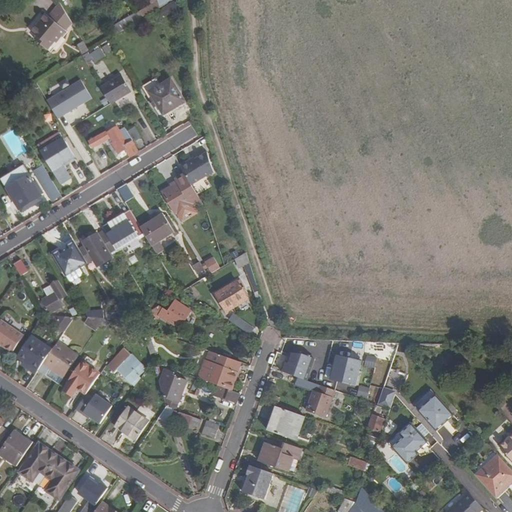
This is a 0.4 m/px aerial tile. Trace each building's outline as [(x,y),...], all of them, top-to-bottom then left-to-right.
[(156,0),(160,8),(173,0),(156,0)] [(71,22),(60,3),(49,16),(46,14),(44,16),(31,32),(37,37),(34,40),(47,50),(60,36),(71,22)] [(136,13),(111,28),(115,35),(140,20),(136,13)] [(89,51),(83,41),(77,44),(83,55),(89,51)] [(92,54),(96,60),(102,56),(98,50),(92,54)] [(120,74),(100,86),(111,104),(132,92),(120,74)] [(158,107),(163,115),(185,102),(171,79),(149,92),(155,101),(151,103),(155,109),(158,107)] [(59,119),(95,100),(85,80),(48,98),(59,119)] [(135,126),(127,131),(134,141),(141,137),(135,126)] [(130,158),(139,152),(133,142),(128,144),(118,129),(109,134),(113,141),(111,142),(118,154),(126,150),(130,158)] [(105,132),(89,142),(93,148),(109,138),(105,132)] [(43,153),(64,140),(60,134),(39,146),(43,153)] [(64,140),(43,153),(62,185),(72,179),(63,165),(75,158),(64,140)] [(202,157),(195,146),(189,150),(195,162),(202,157)] [(1,179),(7,188),(19,208),(41,195),(23,165),(1,179)] [(198,185),(201,191),(211,186),(208,180),(198,185)] [(53,200),(61,195),(53,181),(44,187),(53,200)] [(118,190),(127,204),(141,195),(132,182),(118,190)] [(192,185),(168,199),(172,206),(176,214),(200,199),(192,185)] [(130,210),(103,226),(105,230),(117,250),(144,233),(141,227),(130,210)] [(152,245),(155,243),(174,231),(163,214),(156,218),(153,213),(150,215),(153,220),(141,227),(144,233),(152,245)] [(181,217),(176,220),(179,226),(185,223),(181,217)] [(79,250),(87,263),(93,259),(97,265),(112,256),(111,254),(117,250),(105,230),(98,235),(97,234),(83,242),(85,246),(79,250)] [(79,250),(74,241),(67,246),(68,248),(62,252),(61,250),(53,255),(66,275),(77,269),(87,263),(79,250)] [(183,282),(198,272),(194,266),(182,246),(167,256),(174,268),(176,271),(183,282)] [(223,253),(215,257),(218,261),(225,257),(223,253)] [(210,254),(202,259),(206,266),(214,261),(210,254)] [(240,269),(252,265),(248,254),(236,258),(240,269)] [(21,259),(14,264),(20,274),(21,275),(28,271),(21,259)] [(200,262),(194,266),(198,272),(204,269),(200,262)] [(248,298),(244,291),(242,288),(238,280),(216,293),(225,307),(223,308),(225,311),(227,310),(227,311),(248,298)] [(61,299),(67,295),(58,281),(52,284),(56,291),(42,300),(43,301),(40,303),(45,311),(48,309),(51,314),(64,306),(61,299)] [(158,315),(180,329),(192,310),(175,300),(168,310),(163,307),(158,315)] [(69,308),(69,316),(75,316),(80,317),(75,308),(69,308)] [(153,320),(143,315),(138,318),(141,326),(149,329),(153,320)] [(62,334),(75,316),(69,316),(50,316),(47,321),(55,326),(53,328),(62,334)] [(96,331),(101,326),(92,319),(88,324),(96,331)] [(38,371),(53,349),(33,335),(19,355),(26,360),(24,362),(37,371),(38,371)] [(50,368),(64,377),(79,355),(58,341),(53,349),(38,371),(45,376),(50,368)] [(141,377),(142,374),(141,372),(146,367),(125,348),(108,366),(115,372),(119,368),(135,382),(141,377)] [(240,361),(210,350),(200,378),(220,385),(230,388),(240,361)] [(337,355),(331,378),(356,384),(362,362),(337,355)] [(165,369),(166,365),(152,360),(152,361),(155,369),(161,371),(158,379),(163,381),(160,387),(162,392),(165,394),(164,398),(166,405),(170,407),(181,375),(165,369)] [(79,390),(89,377),(74,367),(64,381),(79,390)] [(59,385),(64,377),(50,368),(45,376),(59,385)] [(241,392),(230,388),(220,385),(218,391),(227,394),(225,398),(237,403),(241,392)] [(337,390),(322,385),(320,391),(314,389),(307,410),(327,417),(337,390)] [(380,402),(393,406),(398,390),(385,386),(380,402)] [(434,392),(416,407),(437,431),(444,424),(454,436),(465,426),(434,392)] [(107,427),(119,407),(99,395),(86,415),(107,427)] [(166,405),(158,418),(169,422),(175,408),(170,407),(166,405)] [(306,416),(275,405),(267,429),(298,440),(306,416)] [(136,440),(149,420),(128,406),(115,425),(136,440)] [(215,408),(211,421),(217,423),(221,410),(215,408)] [(174,417),(189,423),(192,416),(176,410),(174,417)] [(368,427),(381,432),(386,419),(373,414),(368,427)] [(202,420),(192,416),(189,423),(199,427),(202,420)] [(415,448),(426,439),(413,424),(391,444),(408,463),(419,453),(418,451),(415,448)] [(202,433),(212,437),(215,429),(205,425),(202,433)] [(371,432),(369,439),(377,442),(380,435),(371,432)] [(0,455),(16,467),(31,445),(15,434),(0,455)] [(511,434),(500,445),(511,458),(511,434)] [(415,448),(418,451),(429,441),(426,439),(415,448)] [(298,460),(303,448),(285,442),(283,447),(266,441),(259,460),(289,471),(293,458),(298,460)] [(47,476),(60,457),(40,443),(20,472),(34,481),(41,471),(47,476)] [(137,449),(132,457),(136,460),(142,452),(137,449)] [(499,455),(492,461),(495,466),(503,459),(499,455)] [(80,470),(60,457),(47,476),(53,480),(46,490),(60,499),(80,470)] [(349,465),(367,471),(369,465),(351,458),(349,465)] [(511,484),(511,482),(511,469),(503,459),(495,466),(492,461),(478,473),(477,474),(495,496),(510,483),(511,484)] [(249,474),(247,480),(243,491),(264,498),(273,472),(250,464),(247,473),(249,474)] [(394,477),(388,482),(396,493),(403,487),(394,477)] [(94,511),(99,506),(96,504),(108,488),(100,483),(98,485),(89,479),(79,493),(89,500),(80,511),(94,511)] [(308,496),(313,498),(320,489),(310,485),(307,492),(309,493),(308,496)] [(479,511),(484,508),(469,493),(447,511),(479,511)] [(70,511),(78,500),(70,494),(57,511),(70,511)] [(341,510),(343,511),(348,511),(356,502),(348,500),(341,510)] [(117,511),(102,501),(99,506),(94,511),(117,511)] [(364,511),(356,502),(348,511),(364,511)]
